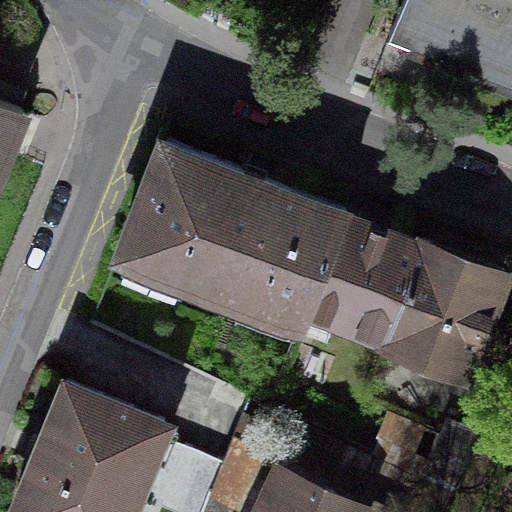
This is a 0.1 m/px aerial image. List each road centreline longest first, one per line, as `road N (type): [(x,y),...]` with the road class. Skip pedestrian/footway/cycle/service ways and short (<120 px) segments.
road 1 (residential): [(511,194),(139,40)]
road 2 (residential): [(139,40),(0,386)]
